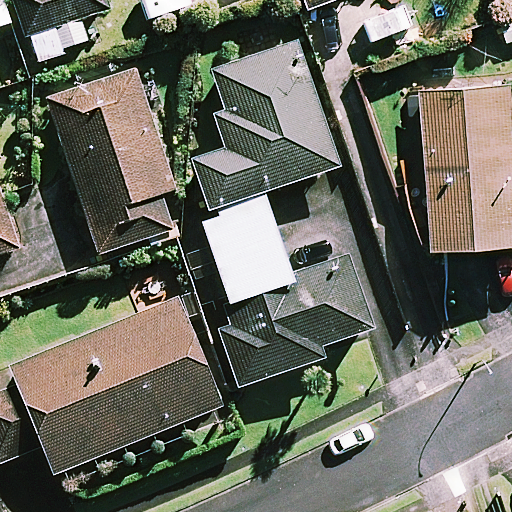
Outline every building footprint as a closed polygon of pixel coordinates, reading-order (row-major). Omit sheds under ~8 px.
[(109,14),(103,0),(10,0),(37,67),(88,46),(80,25),(109,14)] [(308,0),(312,10),(340,0),(308,0)] [(209,223),(265,205),(263,199),(336,176),(297,49),(208,77),(232,154),(192,166),(209,223)] [(174,195),(133,77),(47,106),(101,263),(174,238),(161,200),(174,195)] [(511,86),(410,95),(412,122),(425,121),(437,255),(511,248),(511,86)] [(0,201),(0,259),(18,254),(0,201)] [(265,205),(209,223),(200,226),(233,328),(221,332),(240,392),(330,364),(326,351),(370,338),(346,260),(288,278),(265,205)] [(176,257),(123,274),(135,312),(188,295),(176,257)] [(219,414),(176,307),(10,374),(17,391),(0,397),(0,468),(42,452),(53,480),(219,414)]
